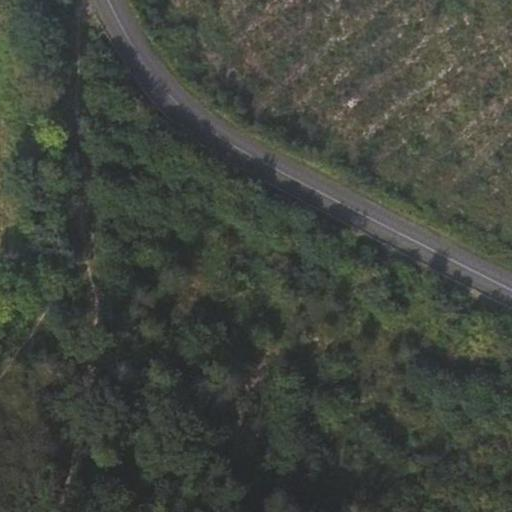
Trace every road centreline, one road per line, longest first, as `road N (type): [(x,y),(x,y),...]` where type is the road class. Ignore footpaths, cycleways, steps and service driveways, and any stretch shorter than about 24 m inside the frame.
road 1 (track): [(74,0),(88,280),(87,396),(73,511)]
road 2 (tertiary): [(511,289),(198,122),(152,73),(109,0)]
